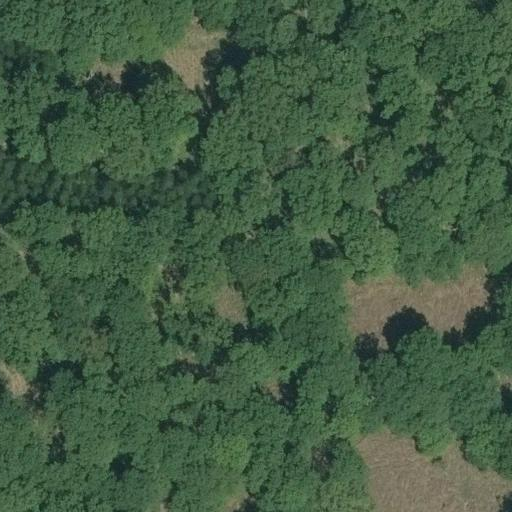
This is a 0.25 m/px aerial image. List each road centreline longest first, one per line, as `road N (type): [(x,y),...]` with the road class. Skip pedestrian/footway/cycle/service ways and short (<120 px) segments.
road 1 (track): [(172,511),(175,388),(269,154),(278,0)]
road 2 (track): [(0,251),(222,258)]
